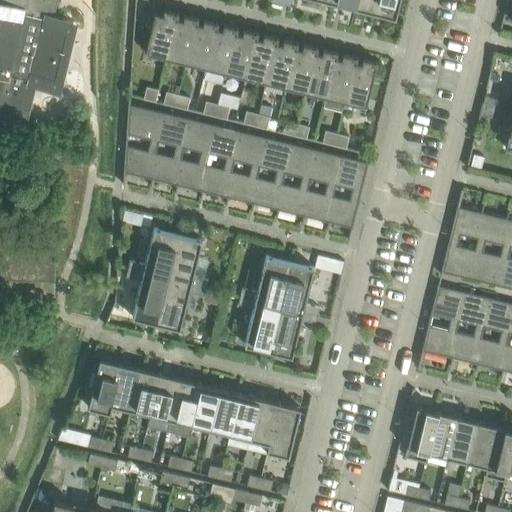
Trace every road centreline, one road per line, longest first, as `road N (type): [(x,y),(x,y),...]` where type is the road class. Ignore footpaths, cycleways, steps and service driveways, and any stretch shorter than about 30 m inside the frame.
road 1 (residential): [(304,511),(378,208)]
road 2 (residential): [(365,511),(435,222)]
road 3 (residential): [(435,222),(489,0)]
road 4 (residential): [(378,208),(429,0)]
